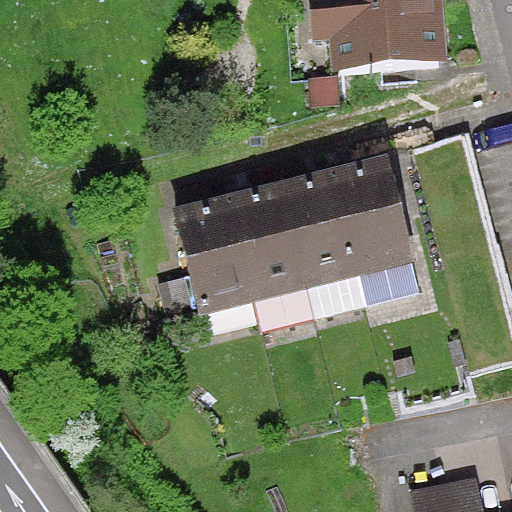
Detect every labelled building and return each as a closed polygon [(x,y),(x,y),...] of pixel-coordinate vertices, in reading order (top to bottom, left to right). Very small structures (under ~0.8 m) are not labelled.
[(447,64),(442,0),(310,0),(314,40),(329,39),(332,73),(447,64)] [(333,168),(360,275),(412,262),(416,261),(388,154),(333,168)] [(280,181),(308,288),(360,275),(333,168),(280,181)] [(228,194),(255,301),(308,288),(280,181),(228,194)] [(251,302),(255,301),(228,194),(173,208),(200,315),(210,313),(251,302)] [(412,262),(360,275),(368,306),(419,293),(412,262)] [(315,319),(368,306),(360,275),(308,288),(315,319)] [(193,314),(183,277),(159,284),(169,321),(193,314)] [(263,332),(315,319),(308,288),(255,301),(263,332)] [(256,324),(251,302),(210,313),(215,335),(256,324)] [(412,490),(416,511),(483,511),(477,478),(412,490)]
